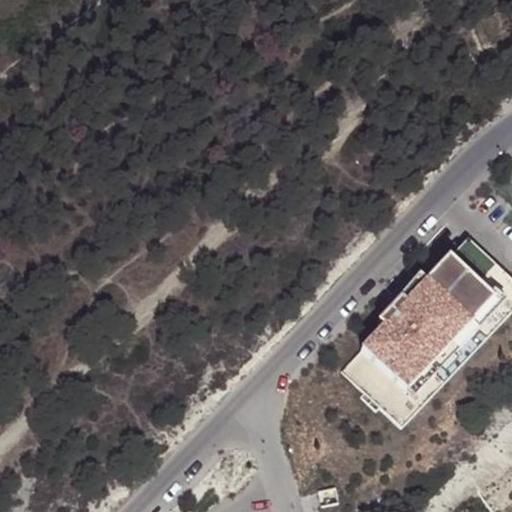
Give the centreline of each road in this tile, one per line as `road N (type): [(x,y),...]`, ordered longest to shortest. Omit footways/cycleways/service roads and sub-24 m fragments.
road 1 (residential): [(511,129),(250,396)]
road 2 (residential): [(250,396),(136,511)]
road 3 (residential): [(250,396),(287,511)]
